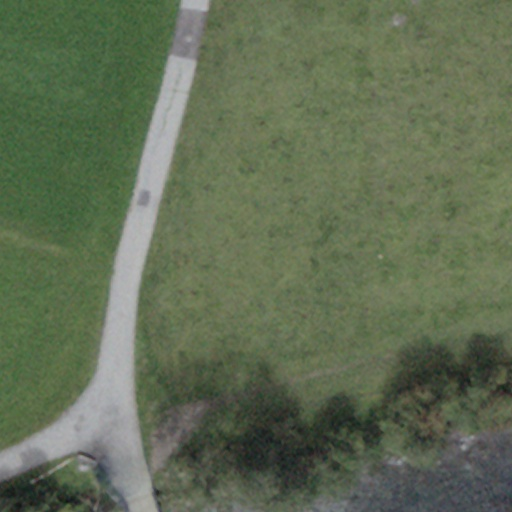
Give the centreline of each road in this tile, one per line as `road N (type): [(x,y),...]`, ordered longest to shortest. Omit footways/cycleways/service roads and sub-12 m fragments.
road 1 (track): [(200,0),(126,274),(113,405)]
road 2 (track): [(113,405),(80,436),(0,472)]
